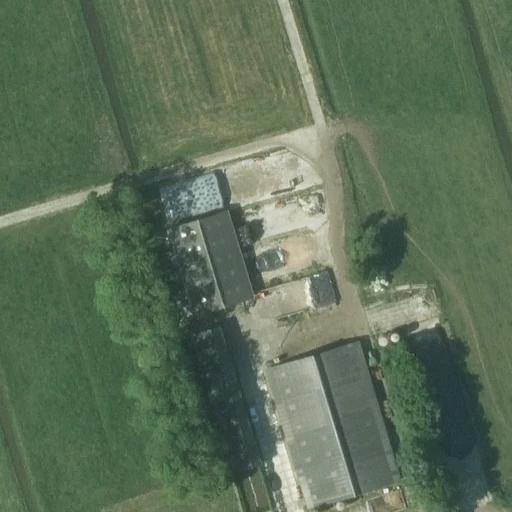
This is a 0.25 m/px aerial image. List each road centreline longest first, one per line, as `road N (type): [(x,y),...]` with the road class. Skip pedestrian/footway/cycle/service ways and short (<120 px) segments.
road 1 (track): [(0,224),(321,130)]
road 2 (track): [(360,321),(321,130),(281,0)]
